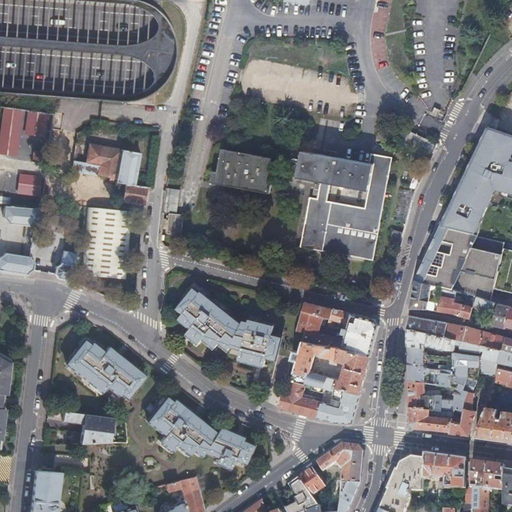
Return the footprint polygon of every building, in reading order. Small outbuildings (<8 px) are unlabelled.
[(2,109),(0,130),(0,156),(29,159),(30,147),(28,147),(29,136),(46,138),(48,113),(2,109)] [(511,160),(509,160),(508,154),(511,144),(511,136),(487,128),(478,146),(439,228),(476,237),(481,215),(491,196),(498,192),(508,194),(511,195),(511,160)] [(430,161),(438,146),(408,131),(401,146),(430,161)] [(123,148),(88,142),(85,162),(101,165),(98,176),(117,179),(123,148)] [(142,152),(123,148),(117,179),(116,182),(135,186),(142,152)] [(215,170),(213,181),(268,193),(270,182),(268,181),(272,159),(222,148),(217,171),(215,170)] [(371,261),(392,160),(371,155),(369,164),(302,150),(296,177),(320,182),(317,197),(309,196),(298,246),(371,261)] [(18,194),(40,195),(41,175),(19,174),(18,194)] [(143,205),(145,189),(134,187),(125,186),(122,201),(143,205)] [(178,190),(167,189),(166,189),(164,211),(176,212),(178,190)] [(5,207),(3,219),(8,225),(35,227),(40,223),(41,215),(37,209),(5,207)] [(83,275),(127,277),(130,209),(86,207),(83,275)] [(183,215),(170,214),(168,233),(181,235),(183,215)] [(460,272),(476,237),(439,228),(423,261),(414,281),(442,288),(451,291),(460,272)] [(393,230),(392,240),(400,241),(401,230),(393,230)] [(476,237),(460,272),(493,280),(501,250),(502,243),(476,237)] [(511,252),(501,250),(493,280),(488,301),(495,304),(498,305),(510,308),(511,308),(511,252)] [(61,279),(70,281),(74,265),(80,253),(64,251),(62,263),(56,267),(58,274),(61,279)] [(0,270),(30,274),(34,271),(35,263),(34,263),(31,258),(6,254),(0,258),(0,270)] [(467,294),(488,301),(493,280),(460,272),(451,291),(456,292),(466,295),(467,294)] [(414,281),(408,309),(422,310),(437,311),(442,288),(414,281)] [(379,301),(386,296),(388,290),(372,287),(369,298),(379,301)] [(190,328),(186,333),(199,343),(201,341),(203,338),(215,347),(218,345),(220,342),(229,350),(231,346),(241,349),(238,359),(264,366),(265,360),(266,357),(276,360),(281,338),(272,335),(274,326),(248,320),(248,322),(247,325),(242,323),(227,312),(212,301),(200,291),(199,292),(193,288),(192,289),(187,296),(177,309),(183,313),(178,319),(190,328)] [(451,291),(442,288),(437,311),(453,315),(468,319),(472,308),(473,306),(483,309),(493,313),(495,304),(488,301),(467,294),(466,295),(463,305),(453,303),(456,292),(451,291)] [(214,298),(212,301),(227,312),(228,309),(214,298)] [(325,307),(304,302),(296,331),(305,333),(303,341),(322,345),(324,336),(318,334),(323,317),(329,319),(331,309),(325,307)] [(490,320),(488,325),(504,328),(510,308),(498,305),(496,311),(493,321),(490,320)] [(345,324),(343,333),(347,334),(345,340),(324,336),(322,345),(343,348),(370,356),(375,336),(378,327),(374,320),(331,309),(329,319),(327,325),(333,327),(335,321),(345,324)] [(406,328),(444,336),(447,323),(409,316),(408,322),(406,328)] [(447,323),(444,336),(479,344),(482,331),(466,327),(447,323)] [(444,336),(406,328),(406,329),(406,338),(406,341),(407,345),(423,348),(424,344),(443,349),(454,350),(456,344),(460,345),(459,350),(479,354),(480,350),(484,351),(482,357),(482,358),(497,361),(499,348),(479,344),(444,336)] [(511,339),(482,331),(479,344),(499,348),(511,351),(511,339)] [(199,343),(186,333),(184,336),(197,346),(199,343)] [(143,375),(106,347),(102,351),(84,337),(64,363),(89,382),(87,385),(99,394),(105,386),(117,395),(119,393),(125,398),(126,396),(129,398),(134,392),(132,390),(143,375)] [(213,350),(215,347),(203,338),(201,341),(213,350)] [(297,360),(294,371),(307,375),(308,372),(310,373),(316,350),(318,352),(320,353),(319,356),(337,360),(338,360),(346,363),(342,381),(336,379),(336,380),(335,387),(360,393),(363,382),(370,356),(343,348),(322,345),(303,341),(300,352),(294,351),(292,358),(297,360)] [(227,352),(229,350),(220,342),(218,345),(227,352)] [(423,348),(407,345),(407,350),(407,364),(423,366),(423,368),(451,371),(452,358),(423,355),(423,348)] [(511,351),(499,348),(497,361),(496,362),(511,365),(511,351)] [(479,357),(452,353),(452,358),(451,371),(452,371),(451,375),(467,379),(468,366),(479,367),(479,357)] [(496,362),(497,361),(482,358),(482,373),(494,375),(495,367),(496,362)] [(3,410),(2,410),(3,396),(5,396),(8,373),(4,371),(8,364),(0,359),(0,440),(0,441),(3,410)] [(423,366),(407,364),(407,372),(407,380),(424,383),(450,387),(451,375),(452,371),(451,371),(423,368),(423,366)] [(511,371),(498,368),(496,378),(494,382),(511,386),(511,371)] [(282,394),(279,407),(317,417),(321,401),(302,396),(306,381),(310,382),(310,389),(323,392),(325,385),(327,377),(310,373),(308,372),(307,375),(294,371),(287,396),(282,394)] [(467,379),(451,375),(450,387),(451,388),(455,389),(453,394),(454,395),(453,401),(442,400),(442,397),(425,397),(424,383),(407,380),(408,394),(408,407),(424,407),(424,409),(428,409),(446,410),(452,411),(452,408),(462,411),(467,392),(472,394),(476,382),(467,379)] [(336,380),(327,377),(325,385),(334,387),(335,387),(336,380)] [(321,401),(317,417),(336,422),(352,423),(356,408),(360,393),(335,387),(334,387),(329,403),(321,401)] [(473,394),(472,394),(467,392),(462,411),(459,423),(451,422),(449,432),(448,432),(448,433),(462,435),(468,435),(475,412),(471,410),(473,394)] [(164,397),(159,404),(146,421),(163,435),(159,440),(172,450),(175,447),(177,445),(189,454),(192,449),(201,456),(203,451),(205,448),(213,451),(211,454),(216,457),(214,461),(229,468),(232,461),(233,459),(241,462),(244,463),(252,444),(241,440),(227,434),(228,431),(218,427),(215,432),(173,398),(171,401),(165,396),(164,397)] [(424,407),(408,407),(408,423),(413,428),(423,429),(448,432),(449,432),(451,422),(459,423),(462,411),(452,408),(452,411),(446,410),(445,417),(429,415),(428,409),(424,409),(424,407)] [(485,407),(475,436),(492,439),(493,439),(511,441),(511,413),(502,411),(501,418),(496,417),(497,409),(485,407)] [(62,411),(61,423),(81,426),(83,414),(62,411)] [(81,426),(79,445),(126,444),(124,420),(83,414),(81,426)] [(242,437),(228,431),(227,434),(241,440),(242,437)] [(172,450),(159,440),(157,443),(170,453),(172,450)] [(316,462),(317,464),(323,471),(333,464),(339,464),(340,468),(342,468),(341,481),(360,482),(360,473),(363,451),(360,449),(358,446),(353,445),(343,444),(335,449),(325,456),(316,462)] [(177,445),(175,447),(187,456),(189,454),(177,445)] [(425,455),(425,459),(424,479),(429,480),(433,476),(445,477),(446,479),(443,479),(442,480),(442,482),(439,482),(439,490),(443,490),(443,487),(465,488),(466,460),(458,459),(448,458),(425,455)] [(404,511),(410,500),(409,492),(408,491),(409,490),(410,490),(423,491),(424,479),(425,459),(412,457),(401,463),(396,474),(387,494),(380,510),(379,511),(404,511)] [(504,465),(472,461),(471,487),(470,487),(467,495),(464,511),(488,511),(489,489),(503,491),(504,470),(504,465)] [(306,472),(297,478),(311,497),(324,487),(311,468),(306,472)] [(511,471),(504,470),(503,491),(503,507),(511,507),(511,471)] [(29,511),(54,511),(59,473),(40,472),(34,472),(31,500),(29,511)] [(178,481),(181,495),(186,494),(185,491),(198,487),(195,476),(178,481)] [(318,511),(317,507),(318,507),(311,497),(297,478),(288,485),(292,491),(294,490),(297,495),(295,503),(284,509),(286,511),(318,511)] [(185,511),(181,495),(178,481),(165,484),(167,491),(179,488),(182,501),(177,502),(163,511),(185,511)] [(337,511),(346,511),(353,498),(360,482),(341,481),(340,488),(341,488),(337,511)] [(181,495),(185,511),(201,511),(204,510),(203,508),(198,487),(185,491),(186,494),(181,495)] [(243,511),(281,511),(281,510),(280,510),(274,511),(267,511),(262,500),(243,511)]
